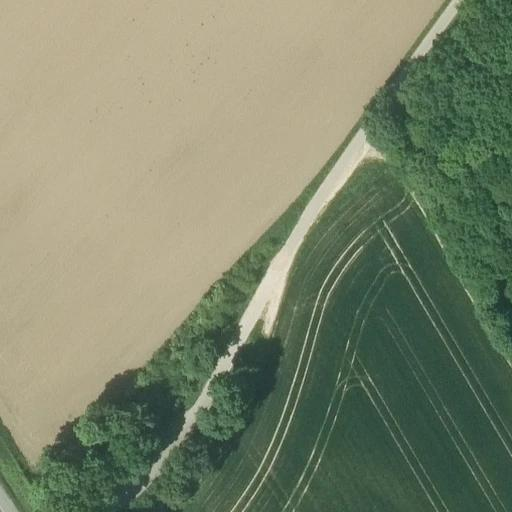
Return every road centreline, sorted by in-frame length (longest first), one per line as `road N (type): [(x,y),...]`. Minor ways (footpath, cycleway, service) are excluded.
road 1 (track): [(462,0),(317,202),(187,421),(86,511)]
road 2 (track): [(511,347),(378,116)]
